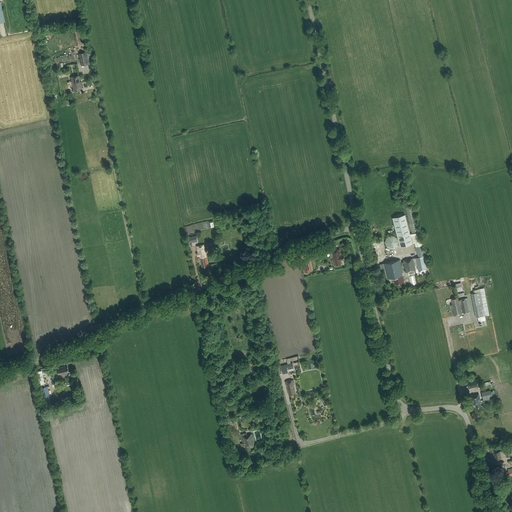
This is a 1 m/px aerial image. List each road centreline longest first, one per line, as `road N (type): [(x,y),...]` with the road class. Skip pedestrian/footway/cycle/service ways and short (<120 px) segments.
road 1 (unclassified): [(0,371),(354,221)]
road 2 (residential): [(489,511),(464,414),(408,408),(394,392),(354,221)]
road 3 (track): [(145,310),(90,61)]
road 4 (unclassified): [(354,221),(305,0)]
road 5 (track): [(408,408),(398,420),(305,443),(282,377)]
